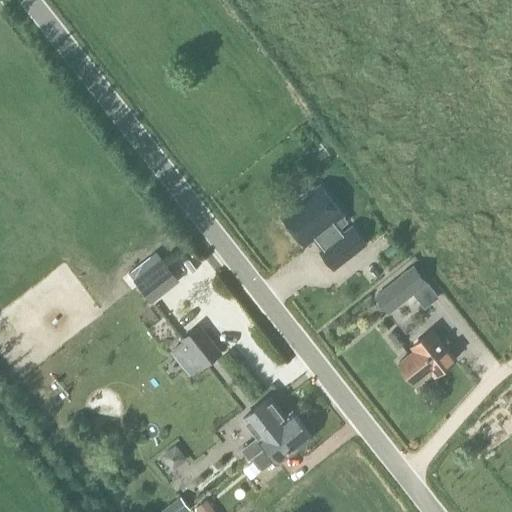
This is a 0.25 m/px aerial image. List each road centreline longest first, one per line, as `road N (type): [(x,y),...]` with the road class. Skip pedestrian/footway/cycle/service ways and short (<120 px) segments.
road 1 (tertiary): [(432,511),(32,0)]
road 2 (track): [(406,479),(511,367)]
